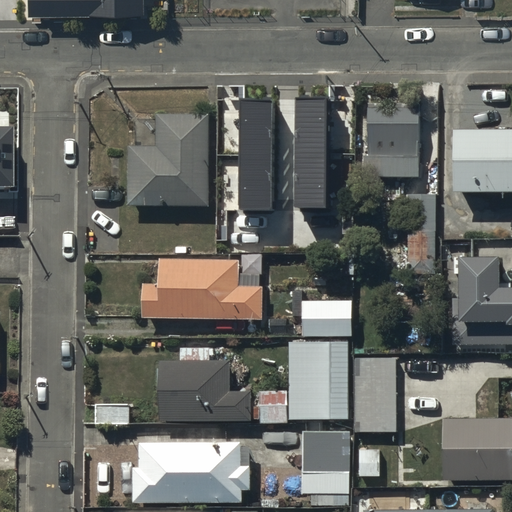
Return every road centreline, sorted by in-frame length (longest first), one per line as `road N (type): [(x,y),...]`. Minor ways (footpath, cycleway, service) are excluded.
road 1 (residential): [(54,51),(50,511)]
road 2 (residential): [(511,48),(54,51)]
